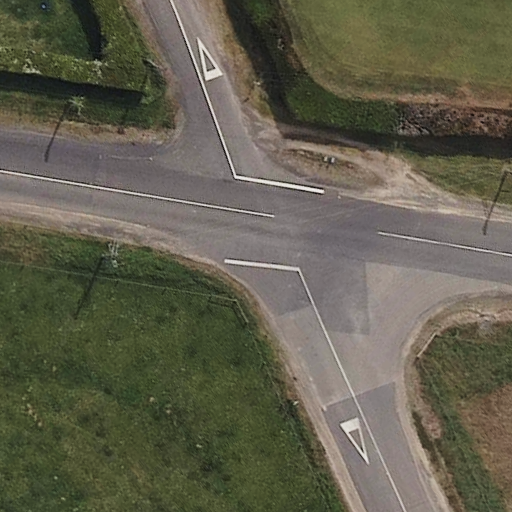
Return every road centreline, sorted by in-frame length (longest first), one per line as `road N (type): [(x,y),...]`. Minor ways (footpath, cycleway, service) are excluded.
road 1 (unclassified): [(260,214),(299,270),(407,511)]
road 2 (tertiary): [(0,172),(260,214)]
road 3 (tertiary): [(260,214),(511,256)]
road 4 (unclassified): [(170,0),(232,176),(260,214)]
